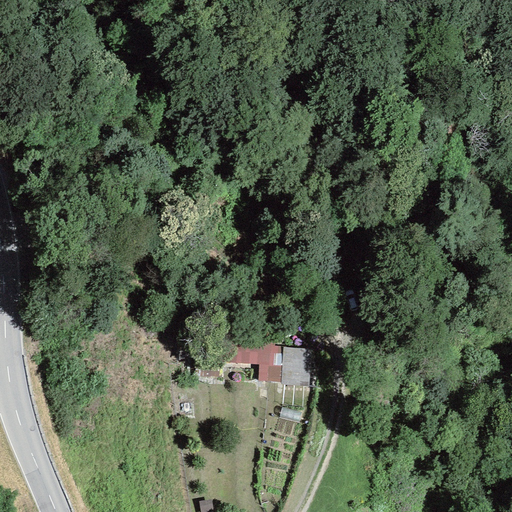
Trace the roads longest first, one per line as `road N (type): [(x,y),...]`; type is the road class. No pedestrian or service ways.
road 1 (track): [(298,511),(332,427),(340,338),(299,209),(309,192),(416,119),(437,85),(427,52),(345,0)]
road 2 (tertiary): [(54,511),(9,377),(0,254)]
